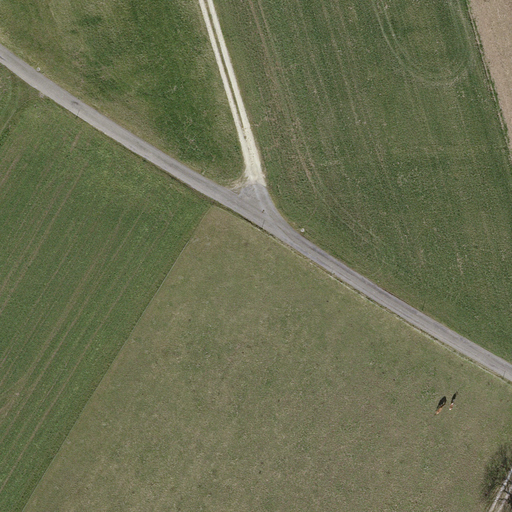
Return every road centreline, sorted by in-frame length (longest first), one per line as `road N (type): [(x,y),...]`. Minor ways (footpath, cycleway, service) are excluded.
road 1 (residential): [(0,52),(511,374)]
road 2 (track): [(252,211),(259,178),(202,0)]
